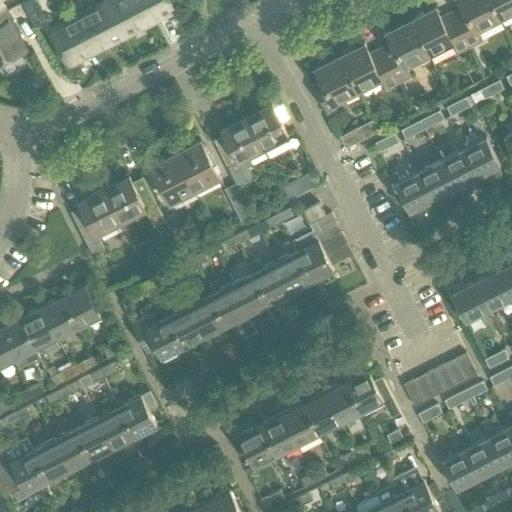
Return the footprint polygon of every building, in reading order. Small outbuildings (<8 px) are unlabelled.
[(174,10),(168,0),(105,0),(49,29),(68,65),(174,10)] [(475,29),(499,16),(491,0),(460,0),(463,6),(452,12),(468,44),(480,38),(475,29)] [(511,0),(491,0),(499,16),(511,9),(511,0)] [(414,18),(411,19),(428,53),(452,40),(457,50),(468,44),(452,12),(442,17),(436,7),(425,12),(424,9),(412,15),(414,18)] [(5,9),(0,11),(0,61),(25,48),(5,9)] [(405,65),(428,53),(411,19),(387,31),(393,42),(381,48),(398,81),(410,75),(405,65)] [(343,55),(341,56),(357,89),(381,77),(386,87),(398,81),(381,48),(370,53),(365,43),(354,49),(353,46),(342,52),(343,55)] [(323,82),(314,86),(327,111),(336,107),(333,101),(357,89),(341,56),(316,68),(323,82)] [(500,79),(480,89),(485,98),(504,88),(500,79)] [(466,96),(447,106),(447,107),(451,115),(470,105),(466,96)] [(272,103),(246,115),(263,148),(288,135),(272,103)] [(440,110),(420,120),(425,128),(444,118),(440,111),(440,110)] [(248,155),(263,148),(246,115),(222,128),(227,138),(216,143),(231,174),(237,185),(243,182),(244,183),(252,179),(252,178),(254,177),(248,166),(253,163),(248,155)] [(373,119),(341,136),(346,147),(378,130),(373,119)] [(420,120),(401,129),(406,138),(425,128),(420,120)] [(511,130),(503,135),(511,152),(511,130)] [(394,133),(375,142),(379,151),(399,141),(394,133)] [(486,134),(463,146),(478,175),(500,163),(486,134)] [(194,189),(219,176),(200,139),(175,152),(194,189)] [(463,146),(440,158),(455,187),(478,175),(463,146)] [(170,202),(194,189),(175,152),(151,165),(170,202)] [(440,158),(417,170),(432,198),(455,187),(440,158)] [(417,170),(394,181),(402,197),(409,210),(432,198),(417,170)] [(307,172),(282,185),(289,198),(314,185),(307,172)] [(130,176),(104,189),(120,221),(145,208),(154,226),(164,221),(164,219),(145,180),(134,185),(130,176)] [(242,222),(253,216),(236,183),(225,188),(242,222)] [(97,233),(120,221),(104,189),(80,202),(84,211),(74,216),(94,256),(105,250),(97,233)] [(303,208),(302,208),(309,222),(325,214),(318,200),(303,208)] [(289,207),(277,213),(281,221),(293,215),(289,207)] [(325,214),(309,222),(313,228),(315,232),(336,221),(331,212),(331,211),(325,214)] [(277,213),(266,219),(270,227),(281,221),(277,213)] [(181,253),(193,247),(176,214),(165,219),(181,253)] [(336,221),(315,232),(317,237),(320,242),(341,231),(336,221)] [(313,228),(292,239),(296,248),(295,249),(311,280),(333,268),(331,263),(325,253),(320,242),(317,237),(315,232),(313,228)] [(247,229),(234,235),(239,243),(251,237),(247,229)] [(341,231),(320,242),(325,253),(347,242),(341,231)] [(234,235),(224,240),(228,249),(239,243),(234,235)] [(347,242),(325,253),(331,263),(352,252),(347,242)] [(295,249),(275,259),(290,290),(311,280),(295,249)] [(204,250),(192,256),(196,265),(208,259),(204,250)] [(185,270),(196,265),(192,256),(181,262),(185,270)] [(258,258),(250,262),(254,270),(253,271),(269,301),(290,290),(275,259),(262,266),(258,258)] [(510,297),(511,295),(511,260),(496,269),(510,297)] [(496,269),(473,280),(487,308),(510,297),(496,269)] [(253,271),(232,281),(248,312),(269,301),(253,271)] [(161,272),(149,278),(153,286),(165,280),(161,272)] [(149,278),(138,284),(142,292),(153,286),(149,278)] [(473,280),(450,292),(464,320),(487,308),(473,280)] [(232,281),(210,293),(226,323),(248,312),(232,281)] [(84,284),(62,295),(71,312),(76,322),(79,328),(101,317),(98,311),(93,301),(84,284)] [(205,334),(226,323),(210,293),(189,303),(205,334)] [(62,295),(41,306),(50,322),(55,333),(58,339),(79,328),(76,322),(71,312),(62,295)] [(189,303),(168,314),(183,345),(205,334),(189,303)] [(41,306),(20,317),(28,333),(34,343),(37,350),(58,339),(55,333),(50,322),(41,306)] [(142,316),(131,322),(145,351),(155,346),(161,357),(183,345),(168,314),(146,325),(142,316)] [(20,317),(0,327),(0,330),(7,344),(12,354),(16,361),(19,368),(40,357),(37,350),(34,343),(28,333),(20,317)] [(0,330),(0,369),(16,361),(12,354),(7,344),(0,330)] [(115,343),(104,349),(108,357),(120,351),(115,343)] [(504,348),(485,358),(490,367),(509,357),(504,348)] [(465,351),(454,357),(466,378),(476,373),(465,351)] [(454,357),(444,362),(455,384),(466,378),(454,357)] [(83,359),(72,365),(76,374),(88,367),(83,359)] [(112,362),(100,368),(104,376),(116,370),(112,362)] [(444,362),(433,367),(445,389),(455,384),(444,362)] [(72,365),(61,371),(65,379),(76,374),(72,365)] [(511,370),(510,366),(490,376),(494,385),(511,375),(511,370)] [(433,367),(423,373),(434,395),(445,389),(433,367)] [(100,368),(89,373),(93,381),(104,376),(100,368)] [(368,368),(345,380),(361,411),(383,400),(390,416),(400,411),(381,375),(373,379),(368,368)] [(423,373),(412,378),(424,400),(434,395),(423,373)] [(412,378),(402,383),(414,405),(424,400),(412,378)] [(345,380),(324,390),(340,422),(361,411),(345,380)] [(483,380),(464,389),(469,398),(487,388),(483,380)] [(41,381),(29,387),(33,395),(45,389),(41,381)] [(69,384),(57,390),(61,398),(73,392),(69,384)] [(29,387),(18,393),(22,401),(33,395),(29,387)] [(141,394),(119,405),(135,435),(156,424),(148,409),(157,404),(149,389),(141,394)] [(464,389),(445,399),(449,408),(469,398),(464,389)] [(50,404),(61,398),(57,390),(46,395),(50,404)] [(324,390),(303,401),(319,433),(340,422),(324,390)] [(0,410),(0,412),(12,406),(8,398),(0,401),(0,410)] [(303,401),(281,412),(297,444),(319,433),(303,401)] [(438,403),(419,412),(423,421),(442,412),(438,403)] [(119,405),(98,416),(113,446),(135,435),(119,405)] [(26,406),(15,411),(19,419),(21,418),(29,414),(30,414),(26,406)] [(15,411),(3,417),(7,425),(19,419),(15,411)] [(281,412),(260,423),(276,455),(297,444),(281,412)] [(98,416),(76,428),(92,457),(113,446),(98,416)] [(260,423),(237,434),(253,466),(276,455),(260,423)] [(511,426),(510,424),(488,435),(502,464),(511,458),(511,426)] [(70,469),(92,457),(76,428),(55,439),(70,469)] [(399,428),(387,434),(391,442),(403,436),(399,428)] [(488,435),(465,447),(479,475),(502,464),(488,435)] [(20,444),(7,451),(8,453),(12,461),(14,464),(19,474),(24,485),(27,491),(49,480),(33,450),(26,436),(18,440),(20,444)] [(55,439),(33,450),(49,480),(70,469),(55,439)] [(3,443),(0,444),(0,457),(8,453),(7,451),(3,443)] [(367,444),(355,450),(359,459),(371,453),(367,444)] [(395,447),(382,453),(387,461),(399,455),(395,447)] [(465,447),(442,458),(457,487),(479,475),(465,447)] [(355,450),(344,456),(348,464),(359,459),(355,450)] [(8,453),(0,457),(0,470),(14,464),(12,461),(8,453)] [(382,453),(372,459),(376,467),(387,461),(382,453)] [(14,464),(0,470),(0,483),(19,474),(14,464)] [(324,466),(312,472),(316,481),(328,475),(324,466)] [(352,469),(340,475),(344,483),(357,477),(352,469)] [(404,471),(394,476),(396,481),(401,490),(412,511),(433,511),(439,509),(423,479),(411,485),(404,471)] [(312,472),(301,478),(305,486),(316,481),(312,472)] [(19,474),(0,483),(0,489),(3,495),(24,485),(19,474)] [(340,475),(329,480),(334,489),(344,483),(340,475)] [(396,481),(375,491),(377,494),(380,500),(385,511),(412,511),(401,490),(396,481)] [(281,488),(269,494),(273,503),(285,497),(281,488)] [(214,511),(241,511),(230,489),(208,500),(214,511)] [(309,491),(297,497),(301,505),(313,499),(309,491)] [(377,494),(356,504),(359,511),(358,511),(385,511),(380,500),(377,494)] [(297,497),(287,502),(291,510),(301,505),(297,497)] [(214,511),(208,500),(187,511),(214,511)]
